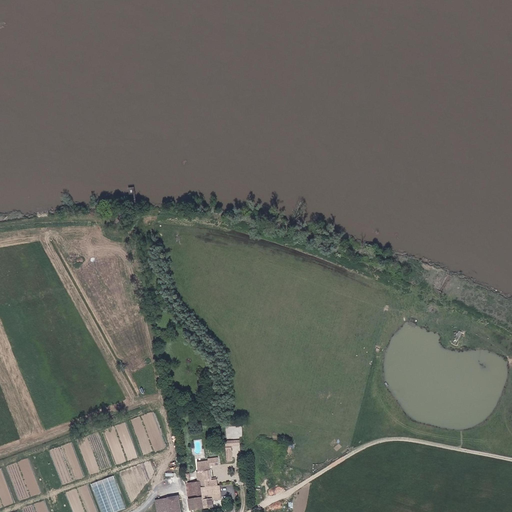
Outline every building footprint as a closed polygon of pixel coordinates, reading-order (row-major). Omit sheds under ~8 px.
[(203,460),(203,458),(202,452),(211,451),(210,444),(200,446),(200,448),(188,450),(189,459),(188,459),(189,470),(193,469),(209,466),(208,459),(203,460)] [(194,477),(211,473),(209,466),(193,469),(194,477)] [(198,497),(194,477),(193,469),(189,470),(180,472),(184,499),(198,497)] [(204,487),(213,485),(211,473),(194,477),(198,497),(205,496),(204,487)] [(162,498),(174,496),(171,483),(159,485),(162,498)] [(168,511),(176,511),(174,496),(162,498),(159,485),(147,487),(151,511),(159,511),(169,510),(168,511)]
